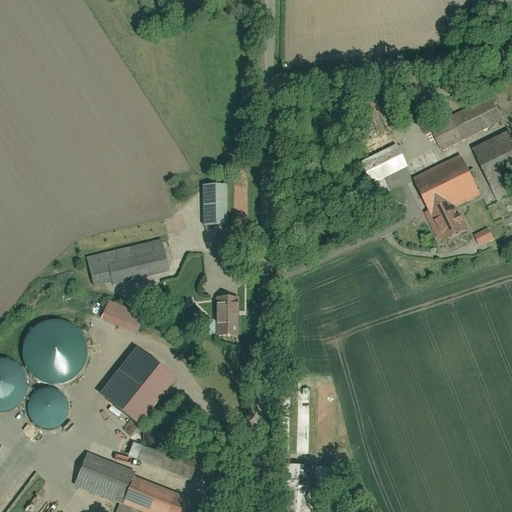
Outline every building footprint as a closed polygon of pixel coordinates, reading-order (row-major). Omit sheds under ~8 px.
[(494,98),(433,128),(445,151),(505,121),(494,98)] [(511,131),(476,150),(502,201),(511,195),(511,131)] [(397,145),(363,162),(374,184),(385,179),(408,168),(397,145)] [(415,180),(431,211),(428,213),(443,243),(470,229),(459,207),(484,195),(464,156),(415,180)] [(390,189),(385,179),(374,184),(379,194),(390,189)] [(229,185),(206,186),(207,225),(230,224),(229,185)] [(489,229),(477,235),(482,245),(494,239),(489,229)] [(214,239),(219,255),(239,249),(233,232),(214,239)] [(162,240),(89,257),(96,286),(115,281),(116,286),(171,273),(162,240)] [(239,297),(218,298),(218,319),(218,336),(239,336),(239,297)] [(145,315),(111,302),(103,321),(137,335),(145,315)] [(207,336),(218,336),(218,319),(207,319),(207,336)] [(22,364),(27,374),(34,381),(44,386),(54,388),(65,386),(74,380),(81,372),(86,362),(86,351),(83,340),(77,331),(68,325),(57,322),(46,322),(36,327),(27,334),(22,343),(20,354),(22,364)] [(100,394),(141,427),(179,381),(138,348),(100,394)] [(0,413),(3,414),(12,412),(19,407),(24,400),(27,391),(27,383),(24,374),(18,367),(11,363),(2,361),(0,360),(0,413)] [(29,400),(26,407),(26,413),(27,420),(31,426),(37,430),(44,432),(51,432),(57,430),(63,425),(66,419),(68,412),(67,405),(64,399),(59,394),(53,391),(46,390),(39,391),(33,395),(29,400)] [(136,444),(131,456),(192,481),(200,460),(171,448),(167,457),(136,444)] [(87,455),(75,487),(122,505),(135,473),(87,455)] [(313,467),(289,465),(285,511),(309,511),(312,489),(313,467)] [(312,489),(332,490),(334,469),(313,467),(312,489)] [(145,511),(195,511),(199,503),(134,478),(124,504),(145,511)]
